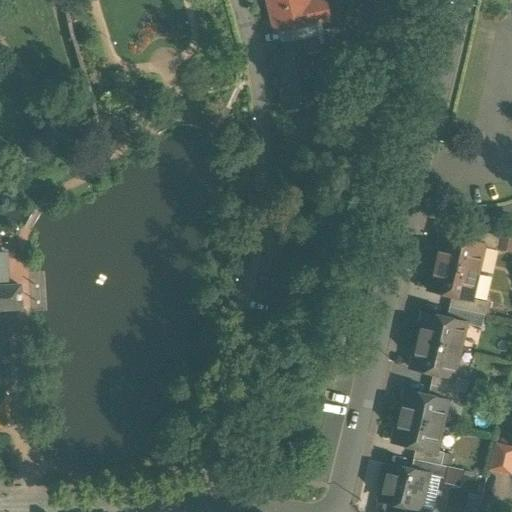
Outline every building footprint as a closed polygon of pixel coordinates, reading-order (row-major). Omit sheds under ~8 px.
[(267,0),(268,3),(269,3),(271,10),(270,10),(275,31),(287,28),(287,29),(315,23),(309,0),(267,0)] [(316,37),(282,43),(284,56),(307,53),(307,54),(318,52),(316,37)] [(284,56),(277,58),(285,107),(286,107),(290,111),(298,110),(299,105),(315,102),(307,54),(307,53),(284,56)] [(97,136),(84,139),(85,142),(89,144),(93,146),(98,147),(102,148),(104,148),(107,146),(111,143),(112,141),(114,136),(114,132),(113,128),(111,124),(107,121),(104,119),(99,118),(95,118),(93,119),(95,127),(97,136)] [(502,238),(467,230),(464,242),(483,247),(483,248),(499,251),(502,238)] [(464,242),(440,237),(434,264),(477,274),(483,248),(483,247),(464,242)] [(477,274),(434,264),(427,291),(451,297),(470,301),(471,300),(477,274)] [(7,287),(0,286),(0,309),(21,308),(20,286),(7,287)] [(470,301),(451,297),(449,308),(484,316),(487,303),(471,300),(470,301)] [(484,316),(449,308),(446,321),(466,326),(465,327),(482,330),(485,316),(484,316)] [(446,321),(422,315),(416,342),(460,352),(465,327),(466,326),(446,321)] [(460,352),(416,342),(409,369),(433,375),(453,380),(454,379),(460,352)] [(453,380),(433,375),(430,385),(457,392),(466,394),(469,381),(454,379),(453,380)] [(457,392),(430,385),(427,397),(446,402),(446,403),(454,404),(457,392)] [(427,397),(404,392),(398,417),(440,427),(446,403),(446,402),(427,397)] [(440,427),(398,417),(392,443),(415,448),(434,453),(434,451),(440,427)] [(511,447),(495,444),(489,471),(511,476),(511,447)] [(434,453),(415,448),(413,459),(440,465),(443,452),(434,451),(434,453)] [(440,465),(413,459),(410,472),(427,477),(440,479),(444,480),(447,467),(440,465)] [(410,472),(387,467),(379,502),(419,511),(427,477),(410,472)] [(427,477),(419,511),(422,511),(432,511),(440,479),(427,477)]
